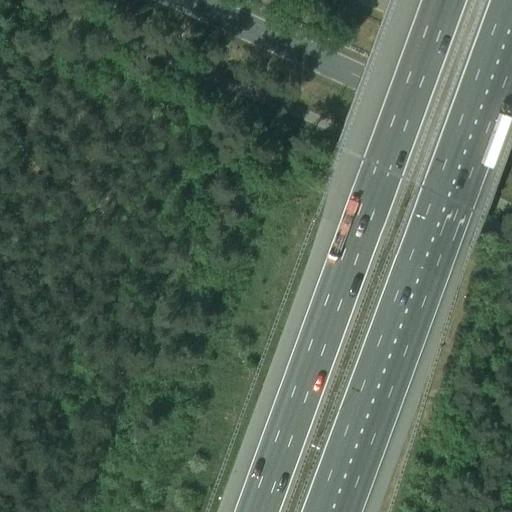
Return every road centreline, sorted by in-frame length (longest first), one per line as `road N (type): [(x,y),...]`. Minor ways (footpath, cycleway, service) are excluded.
road 1 (motorway): [(443,0),(257,511)]
road 2 (motorway): [(332,511),(511,22)]
road 3 (primary): [(187,0),(511,147)]
road 4 (primary): [(511,57),(389,0)]
